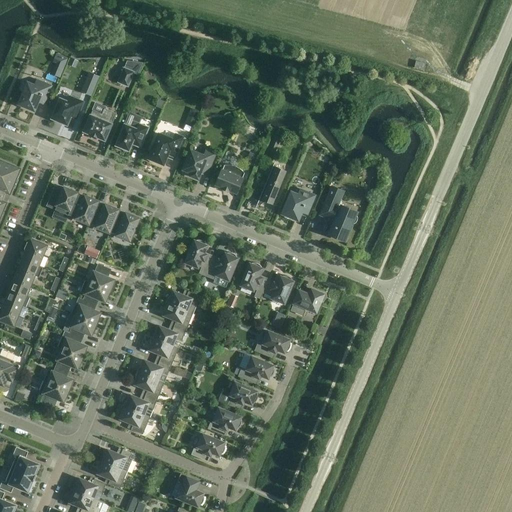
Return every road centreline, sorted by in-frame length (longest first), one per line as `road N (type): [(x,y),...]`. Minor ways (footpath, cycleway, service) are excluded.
road 1 (tertiary): [(397,292),(511,20)]
road 2 (unclassified): [(87,421),(178,201)]
road 3 (tertiary): [(305,511),(397,292)]
road 4 (unclassified): [(397,292),(178,201)]
road 5 (residential): [(87,421),(228,479)]
road 6 (unclassified): [(178,201),(51,149)]
road 7 (residential): [(0,276),(51,149)]
road 8 (residential): [(289,366),(228,479)]
